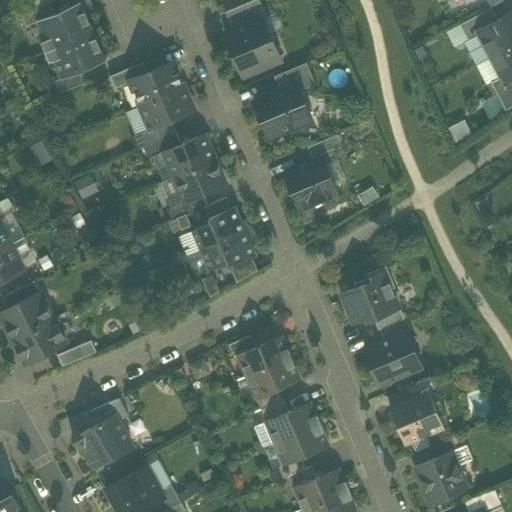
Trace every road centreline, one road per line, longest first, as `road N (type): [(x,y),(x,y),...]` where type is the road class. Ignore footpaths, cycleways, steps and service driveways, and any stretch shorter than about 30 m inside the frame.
road 1 (residential): [(10,418),(296,275)]
road 2 (residential): [(296,275),(179,0)]
road 3 (residential): [(398,511),(296,275)]
